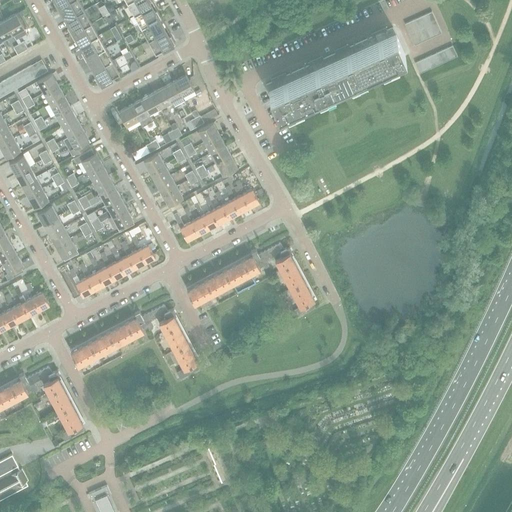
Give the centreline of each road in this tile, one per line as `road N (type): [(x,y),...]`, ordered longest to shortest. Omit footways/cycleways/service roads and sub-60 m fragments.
road 1 (motorway): [(511,285),(391,511)]
road 2 (residential): [(220,96),(394,13)]
road 3 (residential): [(181,263),(92,103)]
road 4 (residential): [(76,316),(0,182)]
road 5 (residential): [(283,207),(220,96)]
road 6 (residential): [(104,444),(49,330)]
road 7 (residential): [(92,103),(198,46)]
